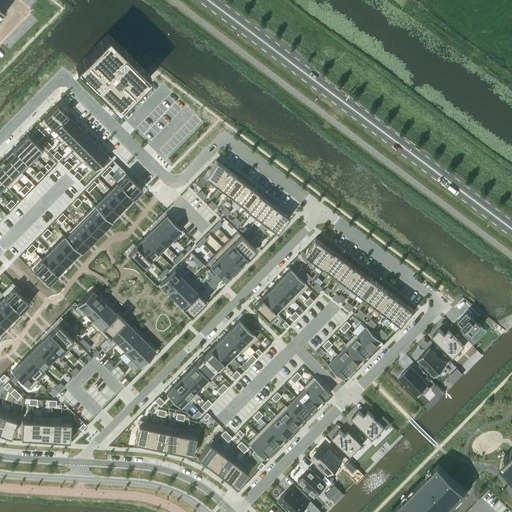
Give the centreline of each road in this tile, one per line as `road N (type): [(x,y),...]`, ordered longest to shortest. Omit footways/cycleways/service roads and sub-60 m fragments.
road 1 (primary): [(511,228),(208,0)]
road 2 (residential): [(324,210),(80,462)]
road 3 (residential): [(236,511),(445,302)]
road 4 (residential): [(0,138),(61,75),(173,181)]
road 5 (residential): [(173,181),(224,139),(324,210)]
road 6 (tertiary): [(230,511),(172,472),(80,462)]
road 7 (residential): [(324,210),(445,302)]
road 8 (tertiary): [(79,479),(157,486),(206,511)]
